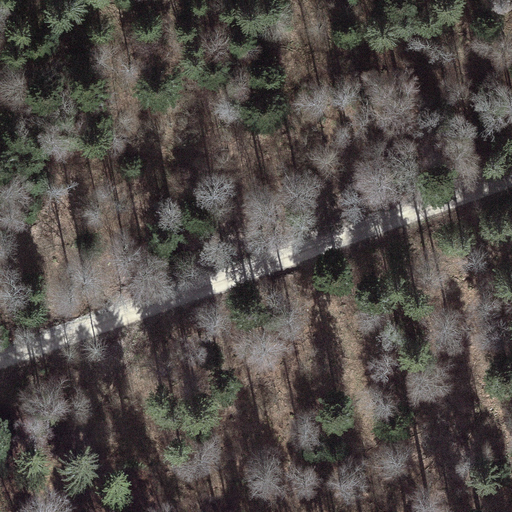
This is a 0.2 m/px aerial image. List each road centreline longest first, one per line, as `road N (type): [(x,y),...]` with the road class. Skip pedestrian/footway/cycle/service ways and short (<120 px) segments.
road 1 (track): [(0,357),(511,173)]
road 2 (track): [(140,309),(39,511)]
